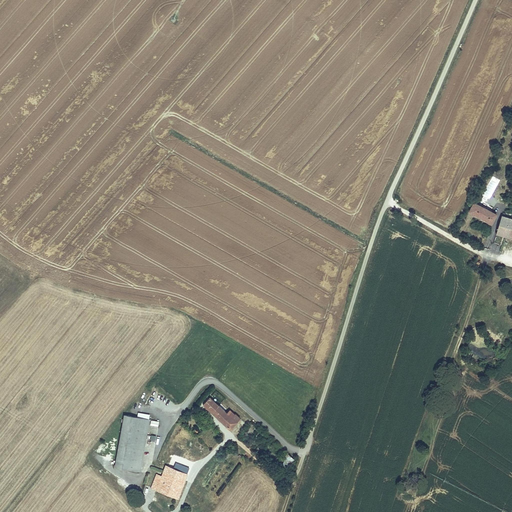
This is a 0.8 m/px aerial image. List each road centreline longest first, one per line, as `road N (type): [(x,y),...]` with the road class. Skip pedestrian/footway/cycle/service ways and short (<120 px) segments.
road 1 (unclassified): [(474,0),(369,245),(295,474)]
road 2 (unknown): [(295,474),(272,473),(230,438),(199,467),(173,511)]
